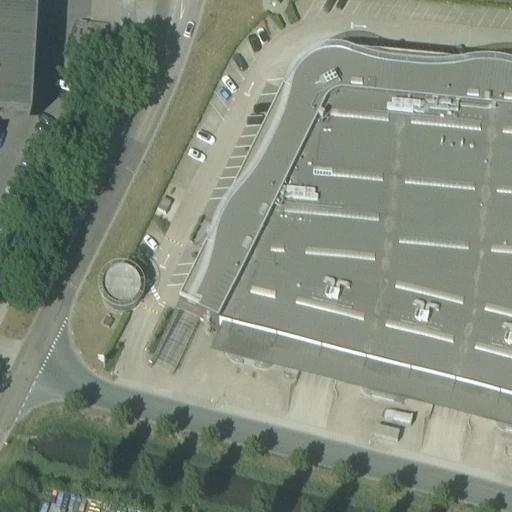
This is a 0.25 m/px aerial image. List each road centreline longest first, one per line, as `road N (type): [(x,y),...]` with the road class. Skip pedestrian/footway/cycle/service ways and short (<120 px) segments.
road 1 (unknown): [(143,407),(169,294),(224,161),(287,44),(329,22),(511,31)]
road 2 (unclassified): [(511,503),(88,393),(26,363)]
road 3 (unclassified): [(26,363),(148,109)]
